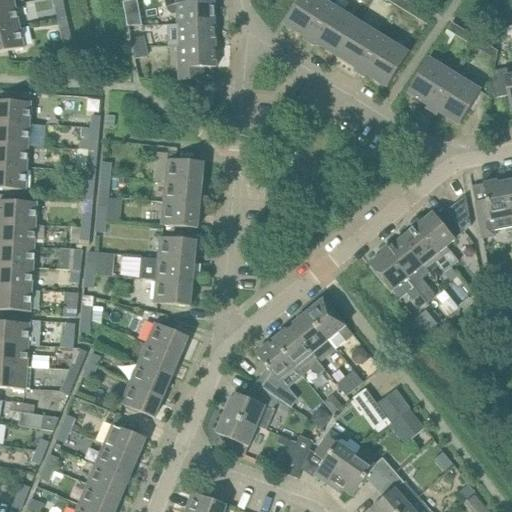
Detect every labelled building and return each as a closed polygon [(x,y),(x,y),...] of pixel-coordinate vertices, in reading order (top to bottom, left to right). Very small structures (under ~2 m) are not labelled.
[(0,0),(0,8),(15,5),(13,0),(0,0)] [(62,0),(53,0),(56,9),(64,7),(62,0)] [(201,0),(165,0),(167,4),(168,10),(171,14),(177,14),(177,25),(215,24),(214,1),(202,2),(201,0)] [(367,75),(388,88),(409,54),(321,0),(300,0),(285,24),(306,37),(304,39),(315,46),(317,43),(357,68),(355,71),(366,78),(367,75)] [(432,17),(415,7),(403,0),(386,0),(427,25),(432,17)] [(0,30),(20,26),(15,5),(0,8),(0,30)] [(463,30),(452,23),(441,40),(449,46),(455,35),(458,37),(463,30)] [(215,24),(177,25),(178,47),(216,45),(215,24)] [(20,26),(0,30),(0,53),(24,48),(20,26)] [(71,38),(68,26),(60,27),(62,40),(71,38)] [(470,45),(475,37),(463,30),(458,37),(470,45)] [(133,49),(145,47),(143,37),(131,39),(133,49)] [(482,52),(486,44),(475,37),(470,45),(482,52)] [(486,44),(482,52),(496,61),(498,51),(486,44)] [(216,45),(178,47),(178,49),(179,61),(179,81),(203,80),(203,68),(217,68),(216,45)] [(133,49),(135,59),(147,57),(145,47),(133,49)] [(481,92),(429,59),(408,93),(429,106),(427,108),(438,115),(439,112),(460,125),(481,92)] [(511,76),(509,77),(508,69),(494,71),(492,84),(491,99),(509,96),(511,110),(511,76)] [(0,123),(30,125),(31,103),(0,101),(0,123)] [(92,116),(91,128),(100,129),(101,117),(92,116)] [(0,145),(28,147),(30,125),(0,123),(0,145)] [(100,129),(91,128),(82,127),(81,140),(90,140),(90,141),(99,142),(100,129)] [(0,166),(27,168),(28,147),(0,145),(0,166)] [(88,159),(87,171),(96,172),(97,160),(88,159)] [(168,160),(166,182),(202,185),(204,163),(168,160)] [(103,163),(101,176),(110,177),(111,164),(105,163),(103,163)] [(0,189),(26,191),(27,168),(0,166),(0,189)] [(96,172),(87,171),(86,184),(95,185),(96,172)] [(110,177),(101,176),(100,189),(109,190),(110,177)] [(487,200),(475,202),(479,222),(480,228),(482,239),(496,236),(495,230),(511,227),(511,210),(505,177),(501,178),(501,181),(484,184),(487,200)] [(200,207),(202,185),(166,182),(164,203),(200,207)] [(464,197),(448,211),(465,232),(471,226),(466,197),(464,197)] [(0,223),(36,226),(37,203),(0,201),(0,223)] [(198,229),(200,207),(164,203),(162,226),(198,229)] [(99,207),(97,220),(106,220),(107,208),(99,207)] [(455,239),(465,232),(448,211),(438,218),(434,213),(422,223),(420,221),(416,224),(452,267),(459,262),(447,247),(456,240),(455,239)] [(83,216),(82,228),(90,229),(92,216),(83,216)] [(106,220),(97,220),(96,233),(105,233),(106,220)] [(0,245),(34,247),(36,226),(0,223),(0,245)] [(444,274),(452,267),(416,224),(412,227),(414,230),(402,239),(429,272),(426,268),(434,261),(444,274)] [(82,228),(80,240),(89,241),(90,229),(82,228)] [(159,260),(195,263),(197,241),(161,237),(159,260)] [(388,247),(384,250),(420,294),(427,303),(433,298),(433,294),(421,279),(429,272),(402,239),(390,249),(388,247)] [(0,266),(33,269),(34,247),(0,245),(0,266)] [(413,300),(420,294),(384,250),(380,253),(382,256),(370,265),(399,301),(407,293),(413,300)] [(80,271),(82,259),(73,258),(72,271),(80,271)] [(157,281),(193,285),(195,263),(159,260),(157,281)] [(95,275),(96,263),(87,262),(86,275),(95,275)] [(0,288),(32,290),(33,269),(0,266),(0,288)] [(79,284),(80,271),(72,271),(70,283),(79,284)] [(94,289),(95,275),(86,275),(85,288),(94,289)] [(154,303),(171,305),(191,307),(193,285),(157,281),(154,303)] [(0,310),(12,311),(31,312),(32,290),(0,288),(0,310)] [(64,304),(68,305),(67,317),(76,318),(78,294),(65,292),(64,304)] [(324,299),(307,313),(336,349),(345,342),(353,335),(324,299)] [(83,307),(82,320),(91,321),(92,308),(84,307),(83,307)] [(296,327),(292,330),(320,363),(327,357),(336,349),(307,313),(294,324),(296,327)] [(91,321),(82,320),(79,322),(81,333),(89,333),(91,321)] [(0,322),(0,344),(29,346),(30,324),(12,323),(0,322)] [(74,337),(75,324),(67,323),(65,336),(74,337)] [(147,344),(180,358),(189,337),(155,323),(147,344)] [(286,330),(274,340),(296,368),(303,377),(312,369),(313,369),(318,375),(325,370),(320,363),(292,330),(289,333),(286,330)] [(270,344),(256,355),(267,368),(257,383),(280,400),(291,408),(296,401),(279,382),(296,368),(274,340),(273,341),(276,344),(272,347),(270,344)] [(0,344),(0,366),(27,368),(29,346),(0,344)] [(138,364),(172,378),(180,358),(147,344),(138,364)] [(79,349),(74,360),(83,363),(87,352),(79,349)] [(88,366),(96,369),(101,357),(93,354),(88,366)] [(74,360),(68,376),(76,379),(83,363),(74,360)] [(130,384),(164,398),(172,378),(138,364),(130,384)] [(0,389),(30,392),(31,368),(27,368),(0,366),(0,389)] [(96,369),(88,366),(83,378),(91,381),(96,369)] [(69,396),(76,379),(68,376),(61,392),(69,396)] [(345,378),(337,385),(346,397),(355,390),(345,378)] [(232,398),(225,413),(257,427),(267,431),(276,411),(273,409),(280,400),(257,383),(246,398),(237,394),(235,399),(232,398)] [(121,404),(136,411),(155,418),(164,398),(130,384),(121,404)] [(366,389),(353,399),(362,411),(375,401),(366,389)] [(387,397),(401,416),(411,409),(397,390),(387,397)] [(387,397),(377,404),(391,423),(401,416),(387,397)] [(337,400),(334,402),(331,399),(327,403),(334,412),(342,406),(337,400)] [(20,421),(19,427),(53,433),(60,417),(34,414),(35,406),(22,404),(20,419),(20,421)] [(225,413),(216,434),(228,439),(224,447),(245,456),(253,437),(257,429),(257,427),(225,413)] [(70,431),(75,419),(67,415),(62,428),(70,431)] [(104,445),(138,459),(146,439),(113,425),(104,445)] [(70,431),(62,428),(57,439),(65,443),(70,431)] [(325,461),(315,476),(333,488),(357,453),(361,447),(350,439),(347,443),(331,432),(315,455),(325,461)] [(279,472),(281,472),(298,479),(313,442),(300,437),(297,444),(292,441),(279,472)] [(41,440),(35,453),(43,456),(49,443),(41,439),(41,440)] [(104,445),(96,465),(129,479),(138,459),(104,445)] [(35,453),(31,462),(39,466),(43,456),(35,453)] [(357,453),(333,488),(341,494),(344,490),(354,497),(366,479),(376,490),(395,473),(383,458),(375,466),(357,453)] [(45,467),(53,471),(58,459),(50,455),(45,467)] [(129,479),(96,465),(88,485),(121,499),(129,479)] [(53,471),(45,467),(40,479),(48,483),(53,471)] [(384,499),(368,511),(402,511),(410,505),(418,498),(419,497),(405,481),(404,482),(399,477),(396,473),(395,473),(376,490),(384,499)] [(20,489),(17,496),(25,499),(28,492),(30,488),(22,484),(20,489)] [(88,485),(79,505),(95,511),(115,511),(121,499),(88,485)] [(193,493),(185,511),(224,511),(227,505),(193,493)] [(23,506),(25,499),(17,496),(12,508),(20,511),(23,506)] [(410,505),(402,511),(432,511),(425,503),(419,497),(418,498),(410,505)] [(28,508),(29,508),(37,511),(40,511),(44,505),(31,500),(28,508)]
